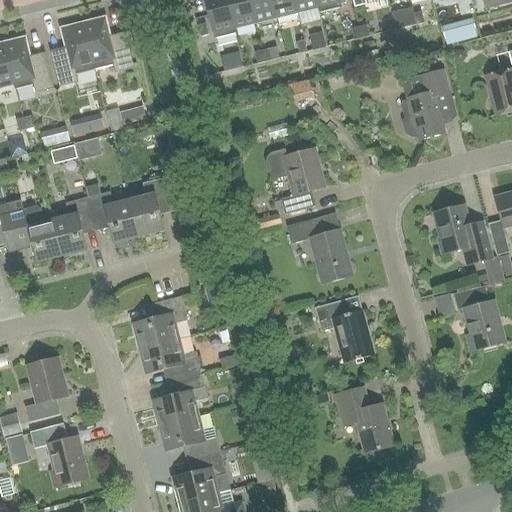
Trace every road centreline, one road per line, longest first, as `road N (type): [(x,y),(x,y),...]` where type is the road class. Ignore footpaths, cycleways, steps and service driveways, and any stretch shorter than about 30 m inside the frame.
road 1 (residential): [(423,378),(381,223),(381,194),(400,178),(511,152)]
road 2 (residential): [(141,511),(100,350),(80,326)]
road 3 (residential): [(80,326),(110,279),(184,261)]
